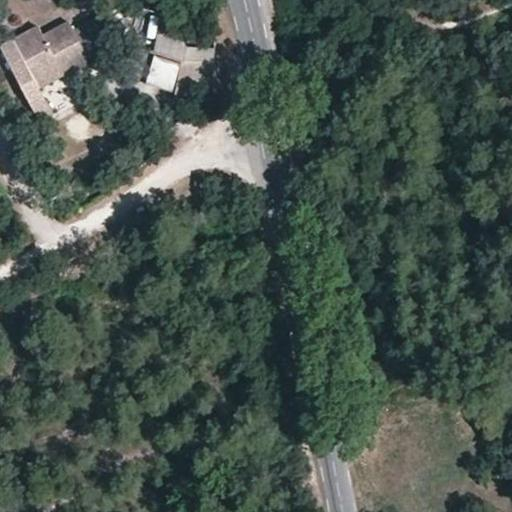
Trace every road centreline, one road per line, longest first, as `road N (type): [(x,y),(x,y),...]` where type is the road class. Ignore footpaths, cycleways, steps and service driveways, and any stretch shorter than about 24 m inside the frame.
road 1 (secondary): [(335,511),(241,0)]
road 2 (track): [(0,280),(262,116)]
road 3 (track): [(355,0),(377,19),(425,30),(511,2)]
